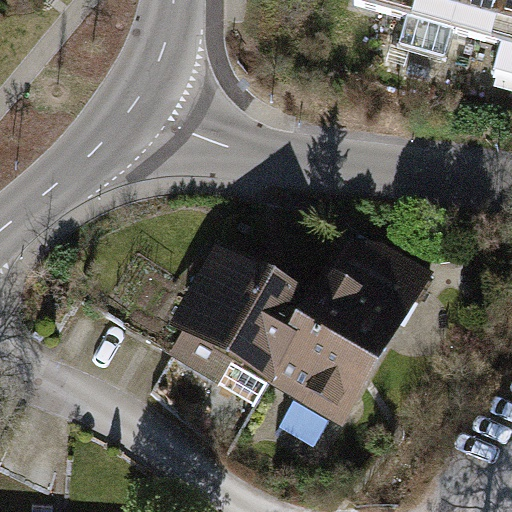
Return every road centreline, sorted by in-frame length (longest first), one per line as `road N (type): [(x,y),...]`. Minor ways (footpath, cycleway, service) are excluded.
road 1 (tertiary): [(135,108),(242,153),(511,190)]
road 2 (residential): [(0,358),(180,459),(240,511)]
road 3 (tertiary): [(0,236),(135,108)]
